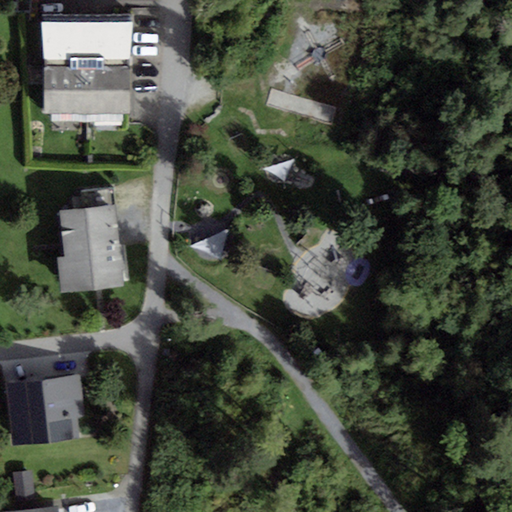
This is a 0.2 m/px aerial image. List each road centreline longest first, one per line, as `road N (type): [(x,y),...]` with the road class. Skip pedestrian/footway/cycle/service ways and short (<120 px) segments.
road 1 (residential): [(152,337),(183,0)]
road 2 (residential): [(152,337),(257,333),(331,401),(402,511)]
road 3 (residential): [(152,337),(145,511)]
road 4 (residential): [(0,352),(152,337)]
